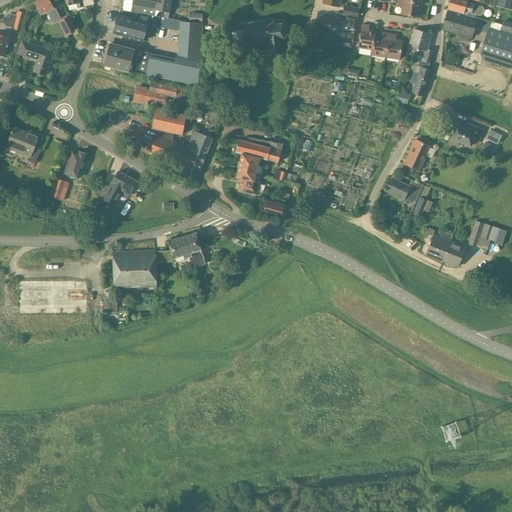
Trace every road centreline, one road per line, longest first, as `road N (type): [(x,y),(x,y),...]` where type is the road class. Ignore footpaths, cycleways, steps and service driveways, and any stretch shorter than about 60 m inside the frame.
road 1 (track): [(308,245),(263,284),(207,316),(110,353),(233,353),(279,325)]
road 2 (residential): [(458,275),(361,222),(436,70),(438,26)]
road 3 (unclassified): [(471,340),(330,254),(247,221)]
road 4 (unclassified): [(0,241),(161,232),(212,206)]
road 5 (unclassified): [(212,206),(63,118)]
road 6 (residential): [(247,221),(207,172),(235,91)]
road 7 (residential): [(63,118),(100,0)]
